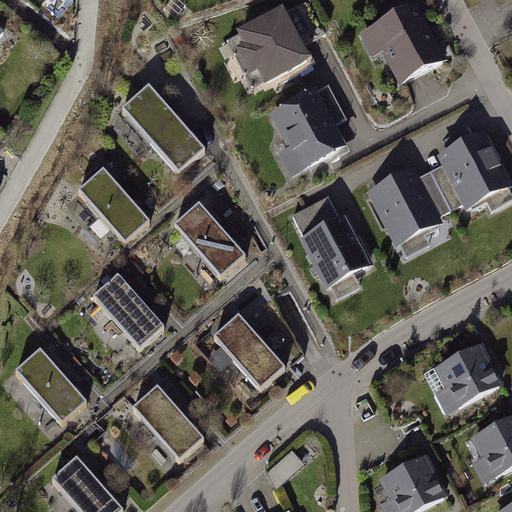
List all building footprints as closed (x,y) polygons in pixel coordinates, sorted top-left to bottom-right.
[(385,53),(400,85),(448,62),(421,4),(362,32),(374,58),(385,53)] [(255,93),(315,62),(288,11),(229,42),(255,93)] [(152,92),(124,116),(180,180),(208,157),(152,92)] [(293,180),(348,150),(317,92),(272,116),(289,147),(278,153),(293,180)] [(510,188),(484,140),(445,160),(470,209),(510,188)] [(104,169),(79,191),(126,244),(151,222),(104,169)] [(439,224),(415,177),(374,198),(399,245),(439,224)] [(202,205),(176,226),(222,281),(248,259),(202,205)] [(348,223),(305,245),(328,290),(371,269),(348,223)] [(119,277),(94,299),(140,353),(165,332),(119,277)] [(241,318),(216,340),(261,394),(287,373),(241,318)] [(43,352),(18,374),(64,428),(89,406),(43,352)] [(437,399),(448,421),(506,392),(485,352),(438,375),(448,394),(437,399)] [(158,390),(133,411),(179,466),(204,444),(158,390)] [(474,470),(485,491),(511,477),(511,427),(475,446),(484,464),(474,470)] [(281,491),(308,468),(297,454),(269,477),(281,491)] [(122,511),(79,460),(53,482),(78,511),(122,511)] [(381,510),(381,511),(431,511),(449,503),(429,463),(382,487),(391,505),(381,510)]
